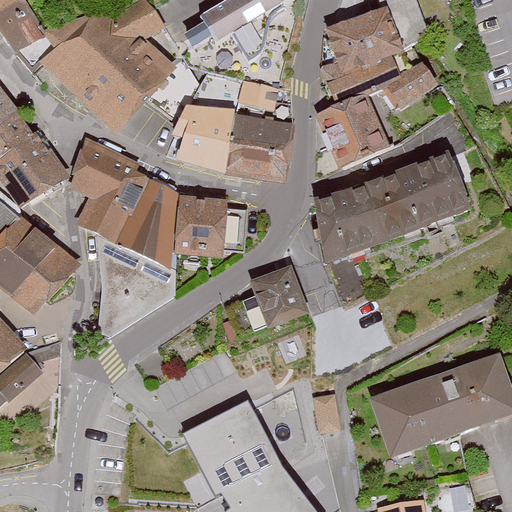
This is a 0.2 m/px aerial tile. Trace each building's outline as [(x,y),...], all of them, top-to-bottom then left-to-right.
[(232,0),(205,16),(209,22),(188,35),(196,47),(216,35),(221,43),(232,36),(253,63),(264,53),(273,20),(281,7),(293,0),(232,0)] [(47,72),(123,134),(171,75),(136,46),(166,30),(144,2),(109,24),(96,14),(47,72)] [(384,10),(331,33),(351,77),(391,60),(404,54),(384,10)] [(351,77),(334,88),(345,109),(401,79),(391,60),(351,77)] [(245,80),(239,103),(276,112),(282,89),(245,80)] [(65,176),(0,90),(0,175),(24,207),(65,176)] [(345,109),(322,121),(345,171),(388,151),(365,101),(345,109)] [(237,111),(188,109),(176,136),(185,138),(176,158),(233,174),(239,119),(237,111)] [(292,125),(239,119),(233,174),(286,180),(292,125)] [(96,197),(80,224),(117,245),(152,183),(89,148),(69,182),(96,197)] [(454,159),(315,208),(334,263),(473,214),(454,159)] [(169,268),(174,255),(195,203),(152,183),(117,245),(169,268)] [(0,236),(18,217),(0,197),(0,236)] [(228,203),(195,203),(174,255),(226,259),(228,203)] [(0,288),(36,320),(83,270),(18,217),(0,236),(0,288)] [(183,293),(96,251),(101,289),(98,330),(110,338),(183,293)] [(290,272),(255,286),(267,317),(302,304),(290,272)] [(0,322),(0,378),(28,353),(0,322)] [(29,357),(0,382),(0,393),(13,407),(47,377),(29,357)] [(511,391),(501,360),(374,405),(394,463),(511,421),(511,391)] [(338,394),(316,396),(319,432),(341,430),(338,394)] [(315,511),(247,405),(185,441),(211,505),(215,511),(315,511)]
